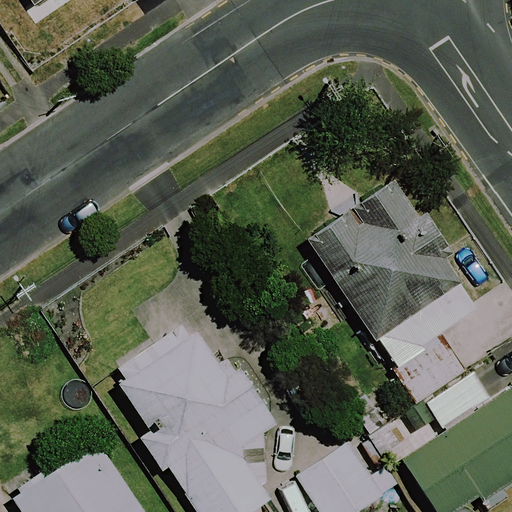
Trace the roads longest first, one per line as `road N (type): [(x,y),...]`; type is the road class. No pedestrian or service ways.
road 1 (residential): [(0,213),(300,10),(341,0)]
road 2 (residential): [(417,8),(450,40),(511,133)]
